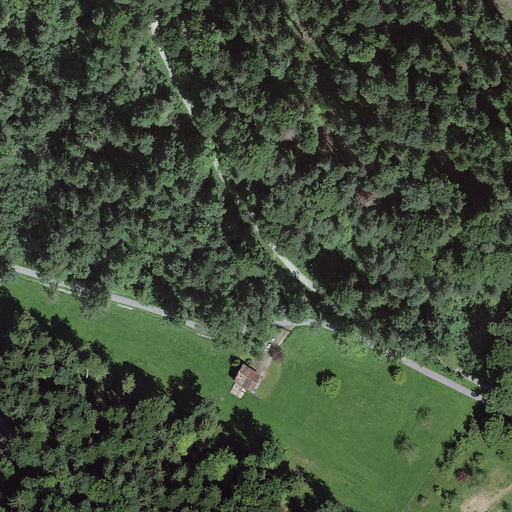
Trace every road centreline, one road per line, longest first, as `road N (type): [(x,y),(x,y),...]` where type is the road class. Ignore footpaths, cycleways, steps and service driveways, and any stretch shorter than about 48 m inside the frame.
road 1 (track): [(511,401),(297,275),(205,149),(155,31),(161,0)]
road 2 (track): [(511,418),(352,331),(317,321),(216,333),(0,262)]
